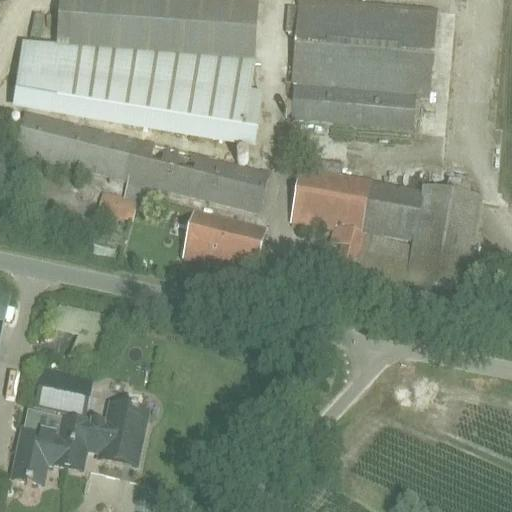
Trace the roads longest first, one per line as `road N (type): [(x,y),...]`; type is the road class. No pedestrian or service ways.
road 1 (unclassified): [(387,347),(0,260)]
road 2 (unclassified): [(242,511),(387,347)]
road 3 (unclassified): [(511,373),(387,347)]
